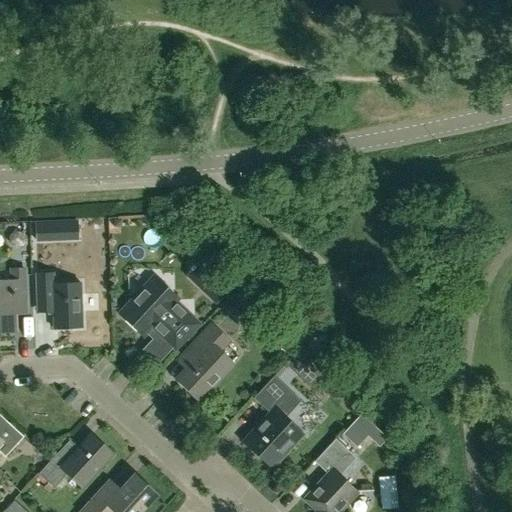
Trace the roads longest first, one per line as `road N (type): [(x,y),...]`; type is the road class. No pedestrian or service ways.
road 1 (unclassified): [(0,175),(272,156),(511,110)]
road 2 (residential): [(0,370),(72,366),(177,465),(255,511)]
